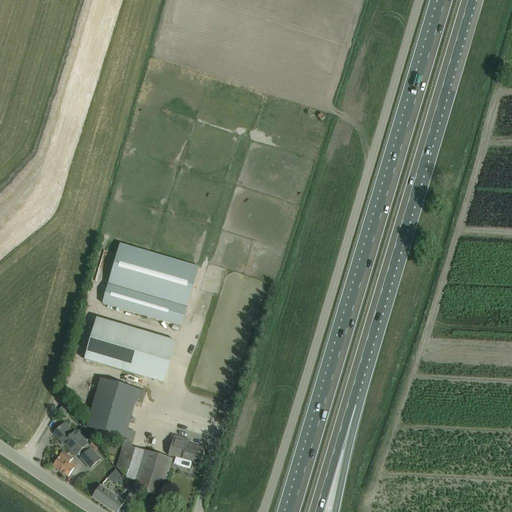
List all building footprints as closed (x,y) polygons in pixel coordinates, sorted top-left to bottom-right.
[(109,230),(106,241),(112,242),(115,232),(109,230)] [(120,245),(103,304),(171,325),(175,312),(185,315),(199,268),(120,245)] [(98,319),(86,361),(163,384),(175,343),(98,319)] [(145,393),(109,382),(99,379),(87,420),(86,428),(125,439),(116,468),(126,478),(136,482),(134,490),(161,498),(172,460),(145,451),(131,447),(135,433),(127,431),(135,403),(142,404),(145,393)] [(58,412),(63,418),(70,412),(64,406),(58,412)] [(76,431),(74,433),(64,423),(54,433),(77,457),(78,456),(78,457),(88,447),(87,446),(89,445),(76,431)] [(187,444),(188,440),(174,436),(168,456),(201,465),(205,450),(187,444)] [(88,447),(78,457),(90,469),(100,459),(88,447)] [(71,461),(73,459),(63,452),(53,467),(68,477),(76,465),(71,461)] [(116,469),(107,479),(112,483),(114,482),(115,483),(120,477),(119,476),(120,475),(116,469)] [(117,511),(123,503),(100,487),(92,497),(113,511),(117,511)] [(133,510),(137,497),(132,489),(123,503),(124,503),(133,510)]
